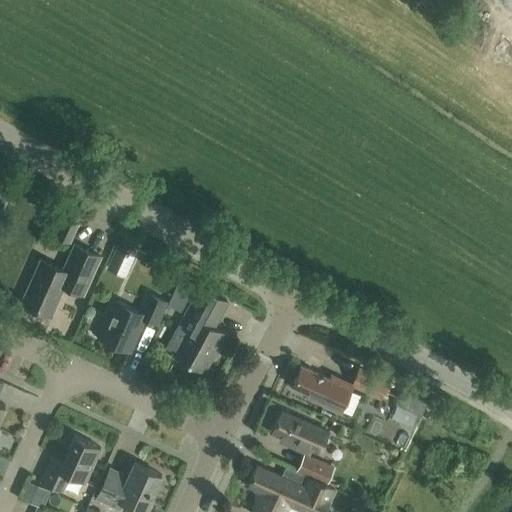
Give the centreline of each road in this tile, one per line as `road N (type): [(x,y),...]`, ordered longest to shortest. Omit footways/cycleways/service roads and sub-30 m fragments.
road 1 (unclassified): [(294,294),(0,130)]
road 2 (unclassified): [(511,409),(294,294)]
road 3 (residential): [(222,432),(65,362)]
road 4 (unclassified): [(1,511),(65,362)]
road 5 (residential): [(222,432),(294,294)]
